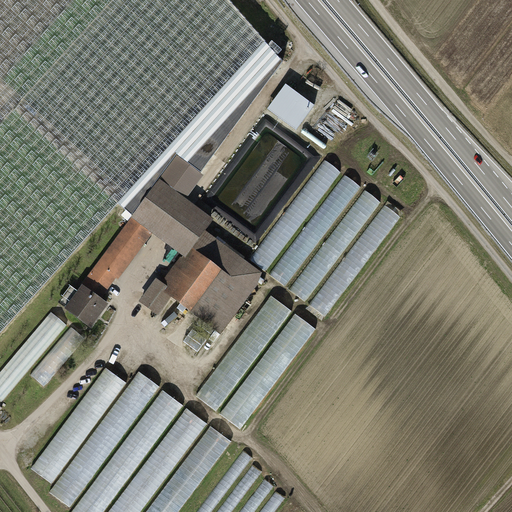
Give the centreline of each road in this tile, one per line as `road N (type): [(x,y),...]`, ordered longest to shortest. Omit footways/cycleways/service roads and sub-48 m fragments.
road 1 (track): [(511,279),(272,0)]
road 2 (trunk): [(307,0),(511,244)]
road 3 (trunk): [(511,206),(338,0)]
road 4 (track): [(374,0),(511,160)]
